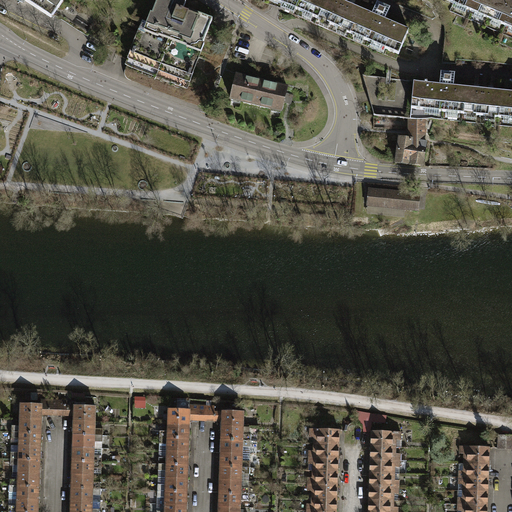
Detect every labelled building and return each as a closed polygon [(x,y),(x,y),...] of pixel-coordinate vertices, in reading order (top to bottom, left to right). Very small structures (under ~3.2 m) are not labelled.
[(23,0),(26,1),(25,2),(48,17),(54,7),(57,9),(62,0),(23,0)] [(144,21),(127,63),(143,69),(145,66),(170,76),(169,79),(186,86),(212,19),(188,10),(187,12),(182,10),(185,3),(181,0),(157,0),(148,23),(144,21)] [(271,0),(317,19),(325,0),(271,0)] [(343,3),(337,0),(325,0),(317,19),(333,26),(343,3)] [(444,0),(488,18),(495,0),(444,0)] [(511,8),(511,0),(495,0),(488,18),(505,25),(511,8)] [(372,14),(361,10),(350,34),(398,54),(408,30),(384,20),(390,8),(377,2),(372,14)] [(333,26),(350,34),(361,10),(343,3),(333,26)] [(411,108),(462,113),(465,88),(453,87),(455,74),(440,72),(439,85),(413,83),(411,108)] [(235,75),(230,98),(240,100),(240,101),(272,109),(272,107),(282,109),(287,87),(235,75)] [(411,108),(413,83),(413,81),(363,76),(374,115),(410,118),(411,108)] [(462,113),(481,115),(483,90),(465,88),(462,113)] [(501,91),(483,90),(481,115),(499,117),(501,91)] [(511,92),(501,91),(499,117),(511,117),(511,92)] [(409,132),(409,134),(412,135),(412,133),(420,134),(420,132),(420,119),(409,119),(409,132)] [(420,142),(421,135),(420,134),(412,133),(412,135),(409,134),(408,140),(397,138),(394,162),(420,166),(424,143),(420,142)] [(419,194),(368,189),(366,204),(417,210),(419,194)] [(133,407),(143,408),(144,398),(133,397),(133,407)] [(18,419),(39,420),(39,415),(47,415),(48,400),(39,400),(39,404),(18,404),(18,419)] [(56,415),(56,400),(48,400),(47,415),(56,415)] [(71,421),(93,422),(93,406),(64,405),(64,401),(56,400),(56,415),(72,416),(71,421)] [(204,420),(204,406),(195,405),(195,411),(195,420),(204,420)] [(212,421),(213,411),(213,406),(204,406),(204,420),(212,421)] [(166,424),(187,425),(187,420),(195,420),(195,411),(188,410),(166,409),(166,424)] [(220,421),(219,426),(241,427),(241,412),(220,411),(220,412),(213,411),(212,421),(220,421)] [(361,430),(369,431),(370,422),(385,423),(386,415),(358,412),(358,417),(363,417),(361,430)] [(17,432),(39,433),(39,420),(18,419),(17,426),(9,426),(9,432),(17,432)] [(93,422),(71,421),(71,434),(92,435),(100,435),(101,429),(93,428),(93,422)] [(165,438),(187,439),(187,425),(166,424),(165,431),(158,431),(158,438),(165,438)] [(219,426),(219,439),(240,440),(248,440),(249,434),(241,434),(241,427),(219,426)] [(315,444),(336,445),(337,430),(308,429),(307,437),(312,437),(312,444),(315,444)] [(369,431),(369,446),(390,447),(390,440),(398,440),(399,432),(369,431)] [(17,446),(38,446),(39,433),(17,432),(9,432),(9,438),(17,439),(17,446)] [(92,435),(71,434),(70,448),(92,448),(92,441),(100,442),(100,435),(92,435)] [(165,451),(186,452),(187,439),(165,438),(158,438),(157,451),(165,451)] [(219,439),(219,453),(240,454),(248,454),(248,440),(240,440),(219,439)] [(336,458),(336,445),(315,444),(315,451),(307,450),(307,457),(315,457),(336,458)] [(16,459),(38,460),(38,446),(17,446),(17,452),(9,452),(8,459),(16,459)] [(390,447),(369,446),(368,459),(390,460),(398,460),(398,454),(390,454),(390,447)] [(465,464),(486,465),(487,447),(458,446),(458,453),(465,453),(465,464)] [(92,448),(70,448),(70,461),(91,462),(99,462),(100,449),(92,448)] [(164,464),(186,465),(186,452),(165,451),(165,458),(157,457),(156,464),(164,464)] [(219,453),(218,466),(239,467),(247,467),(248,454),(240,454),(219,453)] [(335,472),(336,458),(315,457),(307,457),(306,463),(314,464),(314,471),(335,472)] [(16,472),(37,473),(38,460),(16,459),(8,459),(8,465),(16,465),(16,472)] [(390,460),(368,459),(368,473),(389,473),(389,467),(397,467),(398,460),(390,460)] [(91,462),(70,461),(70,474),(91,475),(99,475),(99,462),(91,462)] [(164,478),(185,479),(186,465),(164,464),(156,464),(156,470),(164,471),(164,478)] [(486,478),(486,465),(465,464),(457,464),(457,477),(465,477),(486,478)] [(218,466),(218,480),(239,480),(247,481),(247,467),(239,467),(218,466)] [(335,485),(335,472),(314,471),(314,477),(306,477),(306,484),(314,484),(335,485)] [(15,486),(37,486),(37,473),(16,472),(16,479),(8,479),(7,485),(15,486)] [(389,473),(368,473),(367,486),(389,487),(397,487),(397,480),(389,480),(389,473)] [(91,475),(70,474),(69,488),(90,489),(98,489),(99,482),(91,482),(91,475)] [(485,491),(486,478),(465,477),(457,477),(456,490),(464,491),(485,491)] [(163,491),(185,492),(185,479),(164,478),(164,484),(156,484),(155,491),(163,491)] [(218,480),(217,493),(238,494),(246,494),(247,487),(239,487),(239,480),(218,480)] [(334,499),(335,485),(314,484),(306,484),(305,490),(313,491),(313,498),(334,499)] [(15,499),(36,500),(37,486),(15,486),(7,485),(7,499),(15,499)] [(389,487),(367,486),(367,499),(388,500),(388,493),(396,494),(397,487),(389,487)] [(90,489),(69,488),(69,501),(90,502),(98,502),(98,489),(90,489)] [(485,505),(485,491),(464,491),(456,490),(456,504),(464,504),(485,505)] [(163,505),(184,505),(185,492),(163,491),(155,491),(155,497),(163,497),(163,505)] [(217,493),(217,506),(238,507),(238,500),(246,501),(246,494),(238,494),(217,493)] [(329,511),(333,511),(334,499),(313,498),(313,504),(305,504),(305,511),(313,511),(329,511)] [(35,511),(36,500),(15,499),(15,506),(7,505),(6,511),(35,511)] [(388,500),(367,499),(366,511),(395,511),(396,507),(388,507),(388,500)] [(90,502),(69,501),(68,511),(97,511),(98,502),(90,502)]
